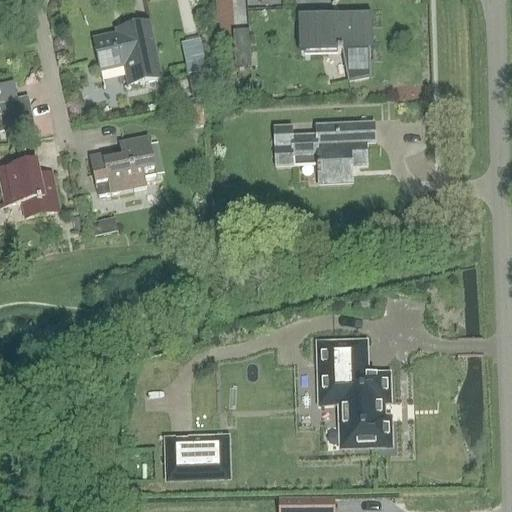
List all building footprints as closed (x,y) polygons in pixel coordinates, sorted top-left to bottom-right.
[(369,51),(372,50),(370,19),(301,21),(302,53),(337,52),(338,55),(344,55),(349,84),(370,79),(369,51)] [(131,89),(163,82),(151,26),(119,32),(120,38),(96,43),(102,74),(127,69),(131,89)] [(0,106),(18,103),(16,89),(0,91),(0,106)] [(367,147),(377,146),(376,126),(317,129),(317,138),(294,140),(293,130),(276,130),(277,171),(318,169),(319,188),(353,186),(353,172),(368,171),(367,147)] [(158,180),(150,140),(120,146),(122,159),(113,161),(111,155),(90,159),(96,188),(99,200),(148,190),(146,183),(158,180)] [(42,178),(39,166),(1,174),(8,209),(24,206),(27,221),(61,214),(53,176),(42,178)] [(364,346),(318,347),(320,408),(339,407),(341,452),(389,450),(388,422),(382,422),(381,406),(388,406),(387,378),(365,379),(364,346)] [(226,441),(166,443),(167,483),(227,481),(226,441)] [(280,502),(279,511),(310,511),(310,501),(280,502)]
